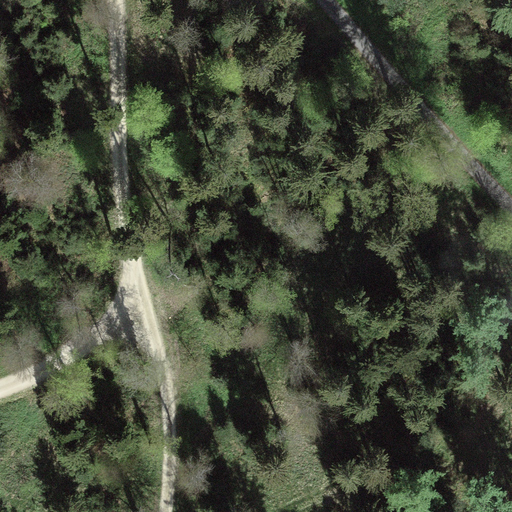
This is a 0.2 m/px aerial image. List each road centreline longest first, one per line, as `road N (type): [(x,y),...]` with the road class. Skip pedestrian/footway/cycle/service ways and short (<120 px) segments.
road 1 (track): [(116,0),(134,287),(164,371),(163,511)]
road 2 (unclassified): [(511,202),(329,0)]
road 3 (track): [(134,287),(62,360),(0,386)]
